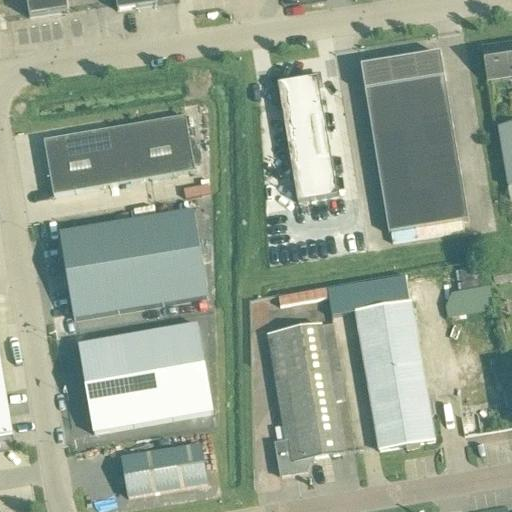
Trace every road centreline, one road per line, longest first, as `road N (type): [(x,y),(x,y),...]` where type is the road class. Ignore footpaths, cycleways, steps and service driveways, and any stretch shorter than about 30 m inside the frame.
road 1 (unclassified): [(504,0),(0,76)]
road 2 (unclassified): [(0,140),(62,511)]
road 3 (unclassified): [(313,511),(511,477)]
